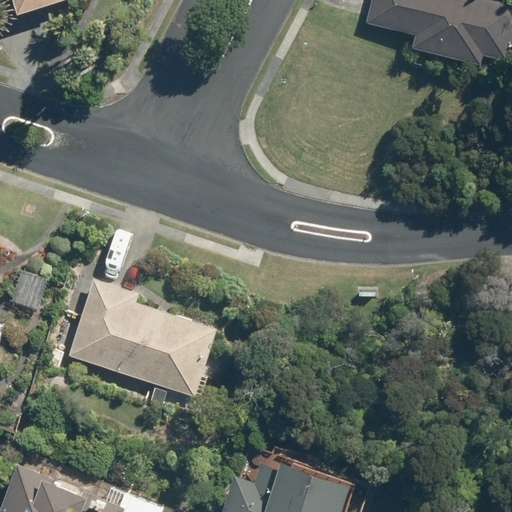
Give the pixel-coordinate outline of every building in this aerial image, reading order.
[(21,0),(24,10),(55,0),(21,0)] [(421,33),(418,44),(486,61),(489,50),(511,55),(511,0),(509,0),(375,0),(370,21),(421,33)] [(59,275),(29,264),(16,300),(47,311),(59,275)] [(74,353),(200,394),(222,327),(140,300),(143,290),(100,276),(74,353)] [(56,350),(51,364),(60,367),(65,353),(56,350)] [(159,388),(156,398),(166,401),(169,391),(159,388)] [(239,472),(225,511),(349,511),(361,479),(292,456),(288,466),(268,459),(261,480),(239,472)] [(130,511),(128,511),(130,504),(25,462),(5,511),(130,511)]
